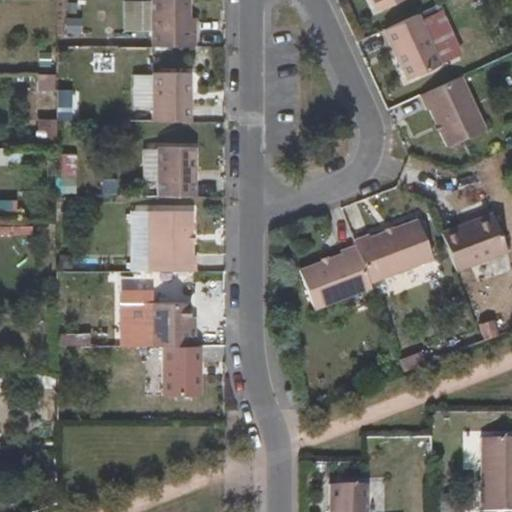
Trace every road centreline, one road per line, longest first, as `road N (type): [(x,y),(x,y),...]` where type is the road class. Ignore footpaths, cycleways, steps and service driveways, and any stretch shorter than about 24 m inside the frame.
road 1 (residential): [(250,201),(250,358),(278,454),(278,511)]
road 2 (residential): [(312,0),(364,107),(371,142),(352,180),(271,207),(250,201)]
road 3 (residential): [(253,0),(250,201)]
